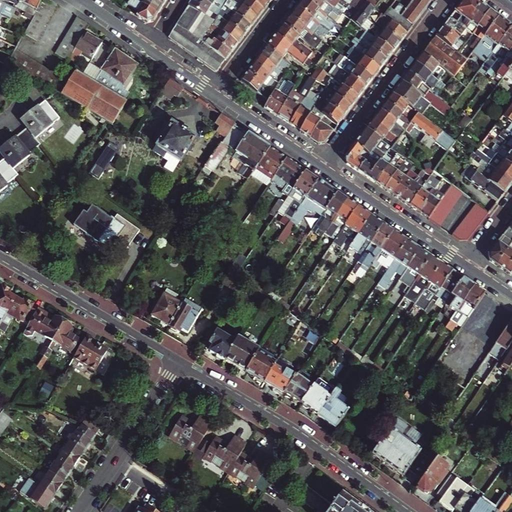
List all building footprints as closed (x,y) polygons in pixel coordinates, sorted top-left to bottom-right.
[(22,11),(27,0),(16,0),(15,5),(14,6),(22,11)] [(27,0),(22,11),(30,16),(38,0),(27,0)] [(37,26),(51,1),(49,0),(38,0),(30,16),(22,33),(33,40),(40,28),(37,26)] [(112,0),(111,2),(122,8),(127,0),(112,0)] [(157,15),(136,2),(133,0),(127,0),(122,8),(125,10),(128,5),(139,13),(137,17),(147,23),(153,22),(157,15)] [(152,0),(136,0),(136,2),(157,15),(162,7),(152,0)] [(200,0),(192,0),(188,7),(206,17),(208,13),(217,18),(217,17),(219,15),(220,13),(220,12),(212,7),(200,0)] [(257,18),(241,6),(239,8),(230,1),(231,0),(227,0),(226,2),(224,6),(229,11),(234,14),(251,27),(257,18)] [(250,0),(241,0),(244,1),(241,6),(257,18),(264,10),(250,0)] [(250,0),(264,10),(270,2),(267,0),(250,0)] [(304,0),(302,0),(296,8),(329,33),(333,27),(341,33),(344,30),(328,18),(304,0)] [(335,8),(323,0),(304,0),(328,18),(331,13),(338,18),(339,17),(341,18),(339,20),(347,26),(348,25),(351,21),(335,8)] [(349,6),(341,0),(323,0),(335,8),(338,4),(344,9),(345,7),(355,15),(358,12),(349,6)] [(403,0),(399,6),(406,11),(409,7),(413,2),(413,0),(403,0)] [(429,5),(421,0),(413,0),(413,2),(425,11),(429,5)] [(464,0),(443,28),(459,40),(466,31),(463,29),(481,5),(474,0),(464,0)] [(1,2),(0,1),(0,14),(1,15),(8,19),(10,13),(1,8),(4,3),(1,2)] [(51,1),(37,26),(40,28),(55,3),(51,1)] [(413,2),(409,7),(421,16),(425,11),(413,2)] [(364,25),(374,10),(365,3),(361,8),(358,12),(355,15),(351,21),(361,29),(364,25)] [(490,12),(481,5),(463,29),(466,31),(470,34),(472,36),(473,34),(490,12)] [(220,13),(223,15),(225,16),(229,11),(224,6),(223,8),(220,12),(220,13)] [(210,29),(213,25),(214,22),(206,17),(188,7),(170,37),(170,40),(216,72),(225,60),(203,43),(202,42),(205,37),(207,34),(210,29)] [(406,11),(405,12),(417,21),(421,16),(409,7),(406,11)] [(329,33),(296,8),(290,17),(320,39),(324,33),(335,42),(337,39),(329,33)] [(390,10),(384,18),(406,35),(412,27),(400,18),(390,10)] [(400,18),(412,27),(417,21),(405,12),(400,18)] [(474,51),(498,18),(490,12),(473,34),(478,38),(472,47),(473,48),(472,49),(474,51)] [(234,14),(228,22),(245,35),(251,27),(234,14)] [(386,28),(384,31),(400,43),(406,35),(384,18),(381,16),(375,24),(378,26),(380,23),(386,28)] [(73,48),(83,32),(87,25),(75,17),(61,41),(73,48)] [(222,20),(220,19),(217,17),(217,18),(214,22),(213,25),(216,27),(222,20)] [(492,44),(497,48),(511,28),(498,18),(474,51),(467,61),(464,65),(474,72),(483,60),(481,58),(492,44)] [(361,29),(351,21),(348,25),(358,33),(361,29)] [(245,35),(228,22),(221,31),(238,44),(245,35)] [(400,43),(384,31),(382,33),(371,24),(368,28),(365,32),(368,34),(370,31),(377,36),(374,39),(393,53),(400,43)] [(214,40),(231,53),(238,44),(221,31),(216,27),(213,25),(210,29),(207,34),(208,36),(213,31),(218,35),(216,38),(214,40)] [(296,43),(299,38),(283,26),(275,36),(307,60),(312,55),(296,43)] [(443,28),(436,37),(458,54),(465,45),(463,43),(461,45),(458,42),(459,40),(443,28)] [(500,65),(511,48),(511,28),(497,48),(486,62),(479,71),(490,78),(500,65)] [(73,48),(68,57),(74,61),(79,52),(90,59),(100,42),(83,32),(73,48)] [(362,37),(367,41),(373,46),(370,49),(386,62),(393,53),(374,39),(368,34),(365,32),(362,37)] [(307,60),(275,36),(267,47),(282,59),(286,54),(302,66),(307,60)] [(379,71),(386,62),(370,49),(364,45),(352,36),(349,40),(355,45),(354,46),(366,55),(363,59),(379,71)] [(458,54),(436,37),(423,55),(439,67),(442,70),(446,72),(452,77),(454,78),(464,65),(467,61),(458,54)] [(205,39),(203,43),(225,60),(231,53),(214,40),(212,43),(208,39),(205,39)] [(73,48),(61,41),(53,54),(65,61),(68,57),(73,48)] [(373,46),(367,41),(364,45),(370,49),(373,46)] [(486,62),(497,48),(492,44),(481,58),(483,60),(486,62)] [(366,55),(354,46),(352,50),(363,59),(366,55)] [(282,59),(267,47),(259,57),(275,69),(279,64),(286,70),(290,65),(282,59)] [(505,76),(511,66),(511,48),(500,65),(503,67),(498,73),(500,74),(497,77),(502,80),(505,76)] [(56,76),(14,49),(7,62),(49,88),(56,76)] [(120,89),(136,64),(116,50),(102,71),(114,79),(112,83),(120,89)] [(347,54),(350,56),(359,63),(356,67),(372,80),(379,71),(363,59),(352,50),(351,50),(347,54)] [(312,64),(316,67),(323,57),(319,54),(312,64)] [(349,77),(365,89),(372,80),(356,67),(347,60),(341,55),(338,59),(342,62),(337,68),(349,77)] [(439,67),(423,55),(416,64),(432,76),(439,67)] [(359,63),(350,56),(347,60),(356,67),(359,63)] [(259,57),(253,65),(269,77),(275,81),(276,82),(278,84),(280,81),(275,77),(279,72),(275,69),(259,57)] [(432,76),(416,64),(409,73),(425,86),(428,81),(432,76)] [(269,77),(253,65),(247,73),(263,85),(267,88),(269,89),(275,81),(269,77)] [(348,79),(349,77),(337,68),(336,70),(348,79)] [(311,78),(319,84),(326,75),(318,69),(311,78)] [(337,78),(334,81),(358,99),(365,89),(349,77),(348,79),(336,70),(332,74),(337,78)] [(442,70),(436,79),(439,82),(446,72),(442,70)] [(96,85),(92,83),(73,71),(59,94),(110,124),(124,101),(96,85)] [(263,85),(247,73),(241,81),(268,102),(269,99),(263,94),(267,88),(263,85)] [(425,86),(409,73),(402,83),(439,111),(442,107),(427,95),(430,90),(425,86)] [(332,88),(329,92),(350,109),(358,99),(334,81),(330,78),(326,83),(332,88)] [(167,79),(159,93),(168,99),(171,93),(176,96),(181,88),(167,79)] [(432,84),(428,81),(425,86),(430,90),(432,91),(433,89),(436,86),(437,84),(434,81),(432,84)] [(277,116),(289,95),(294,86),(288,82),(281,94),(274,90),(269,99),(268,102),(263,109),(277,116)] [(409,107),(412,110),(416,105),(437,121),(442,114),(439,111),(402,83),(392,95),(409,107)] [(297,99),(289,95),(277,116),(289,124),(300,107),(309,90),(304,87),(297,99)] [(331,102),(328,106),(343,118),(350,109),(329,92),(325,89),(322,95),(331,102)] [(402,116),(409,107),(392,95),(386,103),(402,116)] [(306,111),(300,107),(289,124),(301,131),(314,108),(318,102),(313,99),(306,111)] [(343,118),(328,106),(319,99),(318,102),(314,108),(324,116),(337,126),(343,118)] [(31,110),(19,120),(26,128),(33,137),(58,117),(44,100),(31,110)] [(380,111),(397,124),(406,131),(412,123),(409,121),(406,119),(402,116),(386,103),(380,111)] [(511,104),(503,117),(511,123),(511,104)] [(409,115),(412,110),(409,107),(402,116),(406,119),(409,115)] [(324,116),(314,108),(301,131),(300,132),(317,144),(324,143),(333,131),(320,122),(324,116)] [(412,110),(409,115),(412,117),(409,121),(412,123),(418,115),(412,110)] [(397,124),(380,111),(379,113),(373,121),(389,134),(392,130),(398,136),(396,139),(398,141),(404,133),(395,126),(397,124)] [(232,123),(220,114),(215,123),(219,125),(215,131),(223,136),(232,123)] [(410,134),(410,132),(414,128),(426,137),(434,127),(418,115),(412,123),(406,131),(410,134)] [(194,138),(165,119),(153,137),(158,141),(156,145),(157,146),(155,150),(163,155),(166,152),(179,160),(194,138)] [(389,134),(373,121),(367,130),(383,142),(386,138),(392,143),(390,147),(392,149),(398,141),(396,139),(389,134)] [(434,127),(426,137),(435,143),(442,133),(434,127)] [(11,139),(0,148),(0,153),(3,158),(11,168),(28,155),(27,153),(39,144),(33,137),(26,128),(11,139)] [(246,178),(249,173),(267,146),(240,128),(237,132),(244,136),(239,143),(242,145),(243,143),(251,149),(248,153),(252,156),(240,174),(246,178)] [(390,147),(383,142),(367,130),(361,137),(376,148),(378,145),(384,150),(382,153),(385,155),(385,154),(388,150),(390,147)] [(506,143),(503,147),(511,153),(511,138),(510,138),(503,132),(499,137),(506,143)] [(398,153),(401,155),(407,146),(401,142),(406,135),(404,133),(398,141),(392,149),(398,153)] [(435,143),(437,145),(444,150),(449,143),(453,146),(455,143),(442,133),(435,143)] [(355,145),(363,152),(370,156),(372,153),(379,158),(377,161),(379,163),(385,155),(382,153),(376,148),(361,137),(355,145)] [(229,147),(220,141),(201,170),(208,175),(211,171),(212,172),(229,147)] [(491,152),(503,161),(511,168),(511,153),(503,147),(503,146),(500,149),(498,147),(501,144),(498,143),(491,152)] [(358,158),(363,152),(355,145),(346,157),(346,164),(358,172),(365,163),(358,158)] [(444,150),(437,145),(432,152),(442,160),(448,153),(444,150)] [(266,185),(273,175),(284,158),(267,146),(249,173),(266,185)] [(406,159),(409,161),(415,152),(407,146),(401,155),(406,159)] [(390,147),(388,150),(396,156),(398,153),(392,149),(390,147)] [(474,148),(471,152),(473,154),(483,162),(486,158),(474,148)] [(370,156),(363,152),(358,158),(365,163),(368,159),(370,156)] [(414,165),(417,167),(424,158),(415,152),(409,161),(414,165)] [(442,160),(432,152),(426,160),(433,164),(437,167),(442,160)] [(486,158),(483,162),(495,171),(503,161),(491,152),(486,158)] [(400,161),(403,163),(406,159),(401,155),(398,153),(396,156),(393,160),(376,185),(384,191),(396,173),(393,170),(400,161)] [(368,179),(376,185),(393,160),(385,154),(385,155),(379,163),(368,179)] [(483,162),(473,154),(470,158),(480,166),(483,162)] [(371,168),(365,163),(358,172),(368,179),(379,163),(377,161),(370,156),(368,159),(374,163),(371,168)] [(0,190),(7,185),(6,184),(17,175),(11,168),(3,158),(0,160),(0,190)] [(277,209),(286,196),(303,171),(284,158),(273,175),(276,177),(273,183),(284,190),(272,206),(277,209)] [(426,174),(433,164),(426,160),(424,158),(417,167),(422,171),(425,173),(426,174)] [(403,163),(411,169),(414,165),(409,161),(406,159),(403,163)] [(511,168),(503,161),(495,171),(511,183),(511,181),(511,168)] [(487,182),(495,171),(483,162),(480,166),(475,173),(487,182)] [(403,163),(401,167),(409,173),(411,169),(403,163)] [(393,196),(401,202),(418,177),(422,171),(417,167),(414,165),(411,169),(409,173),(393,196)] [(475,173),(466,165),(459,174),(496,202),(503,194),(487,182),(475,173)] [(396,173),(384,191),(393,196),(409,173),(401,167),(396,173)] [(288,220),(315,179),(303,171),(286,196),(292,200),(282,216),(288,220)] [(511,183),(495,171),(487,182),(503,194),(511,183)] [(433,173),(430,177),(435,181),(434,183),(438,186),(442,179),(433,173)] [(418,177),(401,202),(409,208),(420,191),(425,184),(426,183),(423,180),(418,177)] [(319,214),(334,192),(315,179),(288,220),(293,223),(295,221),(297,223),(306,210),(308,212),(313,211),(319,215),(319,214)] [(434,191),(430,198),(439,204),(443,197),(438,194),(443,187),(448,190),(451,186),(442,179),(438,186),(434,191)] [(430,198),(434,191),(430,188),(425,184),(420,191),(430,198)] [(419,214),(430,198),(420,191),(409,208),(419,214)] [(345,199),(334,192),(319,214),(323,217),(316,228),(317,228),(314,233),(316,234),(313,238),(317,240),(321,234),(345,199)] [(277,209),(276,212),(282,216),(292,200),(286,196),(277,209)] [(439,204),(430,198),(419,214),(428,220),(439,204)] [(339,230),(355,206),(345,199),(321,234),(326,237),(327,235),(330,237),(335,228),(339,230)] [(114,243),(112,241),(114,237),(116,239),(128,247),(139,231),(117,215),(113,221),(110,219),(111,218),(96,207),(95,208),(92,206),(86,214),(83,211),(74,225),(85,234),(86,234),(97,242),(96,244),(107,252),(114,243)] [(346,235),(353,239),(369,215),(355,206),(339,230),(333,239),(331,242),(338,247),(346,235)] [(323,217),(319,214),(319,215),(312,225),(316,228),(323,217)] [(362,251),(381,223),(369,215),(353,239),(347,247),(360,255),(362,251)] [(288,220),(276,238),(281,242),(293,223),(288,220)] [(366,268),(369,263),(391,230),(381,223),(362,251),(367,254),(360,264),(366,268)] [(333,239),(339,230),(335,228),(330,237),(333,239)] [(496,266),(507,249),(503,246),(511,233),(511,232),(508,229),(488,255),(488,261),(496,266)] [(386,254),(393,258),(405,240),(391,230),(369,263),(375,267),(379,261),(376,259),(379,254),(384,257),(386,254)] [(394,271),(399,275),(418,249),(405,240),(393,258),(376,283),(383,287),(394,271)] [(286,248),(274,241),(259,263),(271,271),(286,248)] [(511,242),(507,249),(496,266),(505,272),(511,261),(511,242)] [(404,292),(429,256),(418,249),(399,275),(406,280),(400,289),(404,292)] [(367,254),(362,251),(360,255),(356,261),(360,264),(367,254)] [(245,258),(238,253),(228,270),(229,271),(222,284),(234,292),(242,279),(235,273),(245,258)] [(412,303),(423,287),(439,263),(429,256),(404,292),(402,297),(412,303)] [(435,291),(449,270),(439,263),(423,287),(412,303),(411,304),(422,311),(425,306),(435,291)] [(445,290),(449,293),(460,277),(449,270),(435,291),(425,306),(428,307),(436,296),(439,298),(445,290)] [(454,312),(472,286),(460,277),(449,293),(444,301),(442,303),(454,312)] [(0,320),(14,297),(6,293),(8,291),(0,285),(0,320)] [(461,314),(465,316),(481,292),(472,286),(454,312),(444,327),(449,331),(461,314)] [(439,298),(444,301),(449,293),(445,290),(439,298)] [(166,325),(168,326),(181,305),(163,294),(161,298),(159,297),(151,311),(153,312),(151,316),(165,326),(166,325)] [(20,327),(25,330),(36,311),(29,306),(30,304),(22,299),(20,301),(14,297),(0,320),(0,330),(4,324),(6,326),(11,316),(22,323),(20,327)] [(181,305),(168,326),(169,330),(177,332),(179,329),(186,333),(197,315),(200,309),(184,300),(181,305)] [(25,330),(22,334),(26,336),(30,336),(33,330),(50,341),(62,322),(38,308),(36,311),(25,330)] [(510,339),(511,336),(511,313),(500,332),(510,339)] [(67,352),(73,356),(81,342),(68,334),(72,328),(62,322),(50,341),(46,349),(42,355),(34,368),(37,370),(54,342),(68,351),(67,352)] [(223,359),(234,341),(215,330),(209,342),(212,344),(208,350),(223,359)] [(92,340),(84,336),(81,342),(73,356),(71,358),(101,376),(108,363),(106,362),(109,358),(108,357),(111,354),(105,350),(91,342),(92,340)] [(234,341),(223,359),(245,371),(257,350),(258,349),(237,336),(234,341)] [(511,336),(510,339),(511,340),(511,347),(511,349),(509,349),(499,363),(502,365),(500,372),(502,374),(511,358),(511,336)] [(245,371),(263,382),(275,363),(270,361),(272,358),(257,350),(245,371)] [(360,358),(349,350),(346,354),(357,362),(360,358)] [(263,382),(282,394),(296,374),(292,372),(291,373),(284,369),(287,364),(277,359),(275,363),(263,382)] [(398,368),(387,384),(399,393),(410,377),(398,368)] [(299,404),(300,403),(312,385),(296,374),(282,394),(299,404)] [(300,403),(316,414),(331,393),(315,382),(312,385),(300,403)] [(316,414),(334,428),(349,406),(342,401),(343,399),(334,390),(331,393),(316,414)] [(12,418),(1,411),(0,412),(0,423),(5,427),(12,418)] [(200,440),(211,423),(199,415),(193,425),(180,418),(168,438),(192,453),(200,440)] [(80,423),(95,433),(100,426),(84,416),(79,423),(80,423)] [(432,463),(409,445),(408,441),(404,437),(401,439),(397,436),(404,426),(394,419),(370,453),(401,476),(406,469),(420,479),(432,463)] [(81,454),(95,433),(80,423),(75,431),(74,430),(65,443),(81,454)] [(200,440),(192,453),(226,473),(238,453),(245,444),(232,436),(226,446),(213,438),(209,445),(200,440)] [(56,456),(71,467),(81,454),(65,443),(56,456)] [(238,453),(226,473),(251,489),(270,459),(257,451),(251,461),(238,453)] [(71,467),(56,456),(47,470),(62,480),(71,467)] [(446,466),(435,458),(432,463),(420,479),(416,486),(426,494),(435,481),(438,482),(445,471),(443,469),(446,466)] [(62,480),(47,470),(38,484),(53,494),(62,480)] [(460,492),(466,485),(449,473),(434,494),(440,498),(444,501),(441,505),(450,511),(452,509),(463,494),(460,492)] [(132,478),(125,488),(137,496),(144,486),(132,478)] [(53,494),(38,484),(28,498),(43,508),(53,494)] [(481,496),(466,485),(460,492),(463,494),(452,509),(456,511),(458,511),(459,511),(461,511),(469,511),(479,498),(481,496)] [(365,511),(340,494),(327,511),(320,511),(317,509),(314,511),(365,511)] [(508,495),(505,499),(495,511),(502,511),(511,500),(511,498),(508,495)] [(495,511),(505,499),(501,496),(494,505),(495,506),(493,509),(479,498),(469,511),(495,511)]
